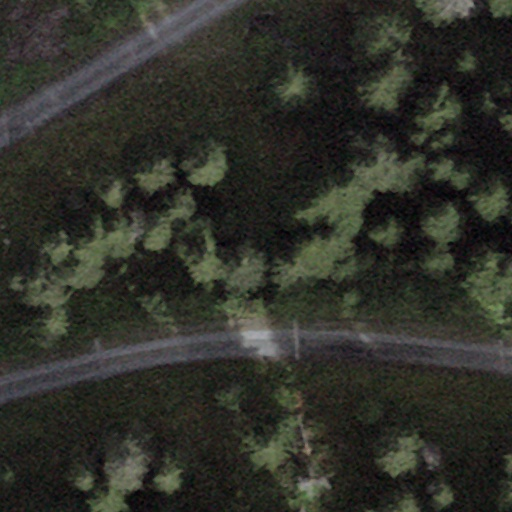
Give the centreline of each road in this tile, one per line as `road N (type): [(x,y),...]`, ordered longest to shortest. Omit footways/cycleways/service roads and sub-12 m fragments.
road 1 (track): [(0,362),(105,341),(265,330),(511,343)]
road 2 (track): [(215,0),(0,131)]
